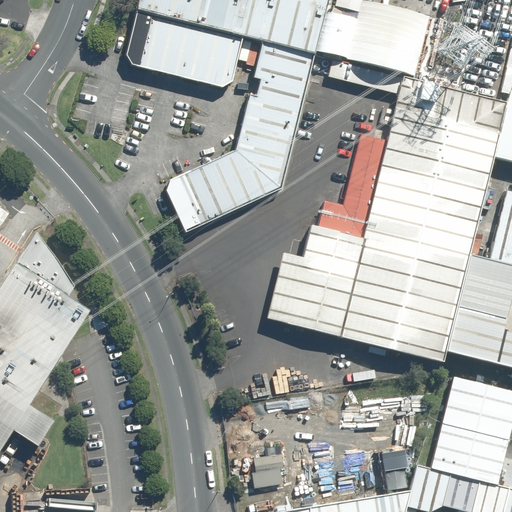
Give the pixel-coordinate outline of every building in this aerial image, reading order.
[(259,42),(315,56),(328,0),(135,0),(133,10),(243,38),(259,42)] [(243,38),(133,10),(120,62),(230,90),(243,38)] [(182,231),(281,188),(315,56),(259,42),(232,150),(168,180),(164,191),(182,231)] [(466,255),(491,157),(511,161),(511,91),(507,90),(504,102),(403,76),(386,141),(361,238),(336,337),(438,363),(441,351),(466,255)] [(263,319),(336,337),(361,238),(386,141),(360,134),(342,206),(323,201),(316,227),(307,224),(299,258),(280,253),(263,319)] [(486,260),(511,266),(511,192),(503,190),(486,260)] [(68,275),(33,222),(0,273),(0,430),(6,421),(33,437),(59,395),(32,379),(83,298),(63,285),(68,275)] [(511,266),(486,260),(466,255),(441,351),(491,364),(499,330),(511,279),(511,266)] [(511,333),(499,330),(491,364),(511,368),(511,333)] [(511,411),(511,377),(454,363),(427,467),(494,484),(511,411)] [(281,471),(279,455),(250,459),(251,472),(247,473),(249,490),(278,486),(276,471),(281,471)] [(511,511),(511,488),(427,467),(414,464),(411,479),(401,511),(438,511),(441,507),(462,511),(511,511)] [(270,501),(269,511),(401,511),(411,479),(270,501)]
